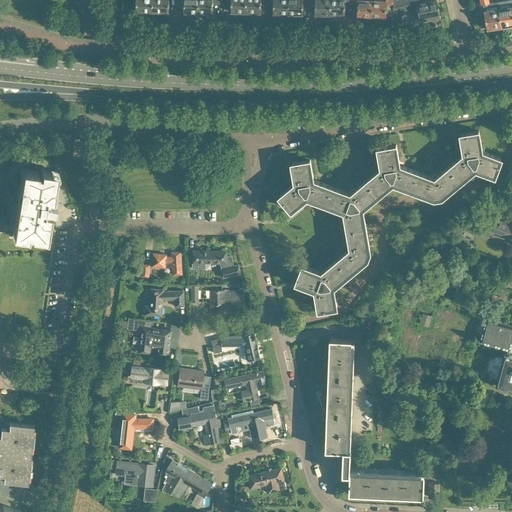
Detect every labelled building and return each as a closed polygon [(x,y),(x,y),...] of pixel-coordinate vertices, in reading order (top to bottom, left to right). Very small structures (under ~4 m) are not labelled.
[(152,0),(136,0),(136,11),(145,11),(145,13),(151,13),(151,11),(152,11),(152,0)] [(152,0),(152,11),(154,12),(154,13),(160,13),(160,12),(170,12),(169,0),(152,0)] [(198,0),(184,0),(184,12),(191,13),(191,14),(196,14),(196,13),(198,13),(198,0)] [(219,3),(219,0),(198,0),(198,13),(200,13),(200,14),(205,14),(205,13),(213,13),(213,3),(219,3)] [(246,13),(246,0),(219,0),(219,3),(231,3),(231,12),(246,13)] [(261,13),(262,0),(246,0),(246,13),(261,13)] [(288,13),(288,0),(273,0),(273,13),(273,15),(278,15),(279,13),(288,13)] [(309,1),(309,0),(288,0),(288,13),(296,14),(297,16),(302,16),(302,14),(303,14),(303,1),(309,1)] [(330,15),(330,0),(309,0),(309,1),(315,1),(315,14),(330,15)] [(330,0),(330,15),(345,15),(345,4),(345,3),(352,3),(351,0),(330,0)] [(351,0),(352,3),(358,4),(358,5),(358,15),(364,16),(364,17),(370,17),(371,16),(372,16),(372,0),(351,0)] [(394,0),(393,0),(372,0),(372,16),(373,16),(374,17),(379,17),(380,16),(386,16),(386,15),(393,16),(394,0)] [(416,0),(394,0),(393,16),(394,16),(394,13),(414,8),(417,24),(440,18),(436,0),(434,0),(418,3),(416,0)] [(511,3),(511,0),(505,0),(497,1),(498,8),(501,27),(511,24),(511,3)] [(490,2),(483,4),(484,10),(487,29),(501,27),(498,8),(497,1),(490,2)] [(464,153),(449,166),(462,180),(476,168),(496,175),(502,157),(482,151),(479,130),(461,134),(464,153)] [(411,188),(417,171),(399,165),(396,145),(378,148),(381,168),(366,181),(379,195),(394,182),(411,188)] [(326,204),(332,187),(314,180),(310,159),(292,163),(296,183),(280,195),(292,210),(307,197),(326,204)] [(443,196),(462,180),(449,166),(435,178),(417,171),(411,188),(435,198),(443,196)] [(21,174),(12,233),(13,233),(14,231),(20,232),(19,235),(27,237),(28,233),(31,234),(30,236),(38,237),(38,234),(47,235),(50,212),(43,211),(44,202),(47,202),(46,208),(54,210),(57,188),(54,188),(56,175),(48,174),(48,170),(41,169),(40,173),(37,173),(37,171),(27,170),(26,175),(21,174)] [(363,207),(379,195),(366,181),(351,193),(332,187),(326,204),(344,211),(348,229),(366,226),(363,207)] [(496,219),(491,230),(506,236),(505,238),(511,241),(511,221),(510,224),(496,219)] [(371,250),(366,226),(348,229),(351,247),(336,260),(348,274),(368,258),(371,250)] [(153,253),(152,266),(166,267),(172,266),(173,275),(182,274),(181,252),(171,252),(171,256),(166,257),(166,255),(153,253)] [(226,252),(194,252),(194,268),(205,268),(205,263),(220,264),(221,269),(223,277),(242,273),(240,264),(231,266),(229,256),(228,256),(226,255),(226,252)] [(334,286),(348,274),(336,260),(322,272),(303,265),(296,282),(316,289),(319,309),(337,306),(334,286)] [(142,264),(141,276),(149,277),(150,265),(142,264)] [(146,305),(145,314),(162,315),(163,300),(176,300),(176,307),(185,306),(184,290),(165,290),(165,288),(151,288),(149,305),(146,305)] [(244,289),(210,290),(211,305),(226,304),(226,303),(229,303),(229,305),(244,304),(244,289)] [(473,350),(473,315),(431,315),(431,308),(431,294),(408,294),(408,308),(427,308),(427,315),(398,315),(398,350),(473,350)] [(142,336),(141,344),(159,347),(158,354),(160,354),(159,361),(166,362),(167,355),(168,355),(171,330),(159,329),(153,328),(143,326),(141,336),(142,336)] [(244,337),(221,338),(222,346),(246,346),(249,360),(261,358),(255,333),(243,335),(244,337)] [(352,339),(345,338),(346,336),(340,336),(340,338),(330,338),(326,449),(336,449),(336,458),(343,459),(343,471),(336,472),(335,481),(350,482),(350,468),(355,339),(352,339)] [(505,353),(496,383),(498,384),(498,385),(499,386),(501,387),(502,388),(504,388),(506,388),(508,388),(510,387),(511,387),(511,355),(509,355),(505,353)] [(132,366),(131,377),(145,378),(145,381),(168,384),(169,369),(155,367),(156,364),(147,363),(146,367),(132,366)] [(211,375),(204,374),(205,371),(193,370),(180,368),(178,385),(201,388),(200,397),(208,398),(211,375)] [(266,383),(263,371),(225,380),(227,388),(247,383),(248,389),(242,390),(244,400),(259,397),(256,385),(266,383)] [(184,417),(178,418),(180,431),(187,429),(186,426),(207,422),(209,434),(205,434),(206,444),(219,442),(216,425),(221,424),(220,419),(217,420),(216,411),(218,410),(218,406),(215,407),(214,404),(204,407),(205,410),(200,411),(199,406),(183,410),(184,417)] [(229,420),(224,421),(226,432),(231,431),(232,433),(238,431),(237,425),(249,423),(250,429),(253,439),(267,435),(265,425),(268,424),(269,425),(275,423),(272,408),(254,412),(253,409),(232,414),(232,417),(229,418),(229,420)] [(125,413),(121,446),(131,447),(134,427),(146,427),(145,428),(147,430),(150,430),(151,429),(151,427),(153,428),(154,418),(135,418),(136,414),(136,411),(126,410),(125,413)] [(0,472),(3,473),(3,480),(9,480),(25,482),(27,482),(33,425),(33,424),(9,422),(9,423),(6,422),(0,415),(0,426),(0,427),(0,431),(0,472)] [(204,497),(210,486),(204,483),(206,480),(173,459),(166,471),(168,471),(165,476),(167,477),(164,481),(166,482),(163,487),(163,488),(163,490),(164,491),(166,491),(167,491),(168,490),(181,498),(190,484),(199,490),(198,493),(204,497)] [(116,473),(122,474),(126,475),(125,482),(129,482),(138,483),(138,484),(145,485),(153,486),(155,465),(124,462),(117,461),(116,473)] [(281,467),(246,475),(246,476),(249,475),(251,487),(249,488),(266,484),(268,492),(286,488),(281,467)] [(425,471),(350,468),(350,482),(349,493),(424,496),(425,474),(424,474),(425,471)] [(0,511),(18,511),(21,503),(19,503),(25,482),(9,480),(3,480),(3,473),(0,472),(0,511)] [(429,482),(429,495),(429,496),(439,497),(440,482),(429,482)] [(150,488),(149,501),(155,502),(158,489),(150,488)]
